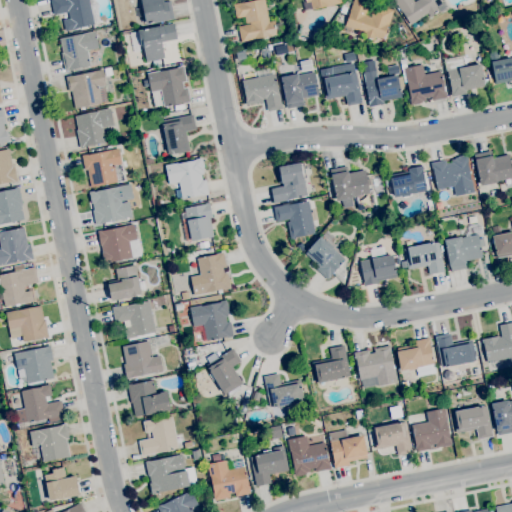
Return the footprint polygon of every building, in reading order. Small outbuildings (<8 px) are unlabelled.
[(65,31),(63,20),(69,18),(68,12),(53,15),(50,0),(88,0),(94,24),(85,26),(86,28),(82,29),(81,27),(74,28),(74,29),(65,31)] [(145,24),(140,0),(167,0),(167,1),(170,1),(174,18),(145,24)] [(241,42),(238,26),(250,24),(250,23),(245,24),(244,17),(236,18),(233,4),(253,0),(264,0),(269,22),(274,21),(277,35),(241,42)] [(312,9),(310,1),(306,2),(305,0),(341,0),(342,3),(326,7),(326,6),(312,9)] [(373,41),(363,37),(364,33),(345,26),(349,13),(353,0),(363,0),(369,2),(365,15),(370,17),(375,3),(393,10),(388,26),(387,26),(382,40),(374,37),(373,41)] [(410,25),(393,0),(412,0),(414,2),(417,0),(442,0),(443,1),(445,1),(450,8),(441,13),(439,11),(432,16),(429,11),(410,25)] [(146,61),(144,54),(143,48),(144,48),(143,46),(141,46),(138,30),(174,23),(177,39),(165,41),(166,42),(162,43),(164,58),(146,61)] [(65,71),(61,53),(62,52),(59,38),(94,31),(98,48),(87,50),(90,65),(69,69),(69,70),(65,71)] [(276,55),(274,46),(286,44),(288,52),(276,55)] [(315,55),(314,47),(322,45),(324,53),(315,55)] [(264,60),(260,56),(260,50),(265,48),(270,51),(269,57),(264,60)] [(511,80),(495,84),(494,81),(495,81),(491,61),(488,62),(486,52),(496,50),(498,60),(511,57),(511,80)] [(237,60),(236,52),(244,51),(244,52),(248,51),(248,56),(245,57),(245,59),(237,60)] [(358,61),(356,53),(363,52),(364,60),(358,61)] [(451,96),(450,91),(451,91),(447,71),(445,71),(443,59),(461,55),(464,67),(481,63),(484,80),(488,79),(489,84),(484,85),(484,86),(465,90),(466,94),(451,96)] [(369,107),(367,101),(368,101),(366,89),(365,89),(364,86),(365,85),(362,72),(366,71),(365,64),(373,63),(375,70),(377,79),(396,75),(400,94),(400,97),(382,101),(382,104),(369,107)] [(410,105),(409,99),(410,98),(406,81),(405,81),(403,68),(422,64),(424,74),(441,71),(447,98),(432,101),(431,97),(426,98),(426,100),(422,101),(422,102),(410,105)] [(163,106),(160,90),(159,91),(162,105),(154,106),(151,92),(150,92),(149,85),(144,87),(143,80),(147,79),(146,73),(159,70),(159,71),(177,68),(176,67),(183,66),(186,81),(182,82),(184,88),(187,87),(190,102),(184,103),(184,102),(163,106)] [(106,75),(105,68),(111,67),(113,74),(106,75)] [(74,109),(71,91),(68,92),(65,76),(71,75),(103,69),(106,85),(104,85),(107,102),(101,103),(74,109)] [(286,109),(285,102),(280,77),(297,74),(297,75),(314,72),(319,95),(302,98),(302,100),(303,105),(286,109)] [(347,106),(345,96),(325,100),(321,79),(323,79),(323,78),(353,72),(355,72),(362,103),(347,106)] [(268,111),(265,99),(262,99),(262,101),(246,105),(245,100),(246,99),(242,80),(274,74),(276,80),(277,80),(282,108),(268,111)] [(80,148),(76,130),(77,130),(75,116),(96,111),(110,108),(114,125),(102,128),(105,142),(84,146),(84,147),(80,148)] [(0,109),(3,109),(6,124),(3,124),(5,131),(7,130),(9,142),(2,143),(0,143),(0,109)] [(169,155),(161,120),(192,114),(196,129),(186,131),(189,151),(169,155)] [(0,183),(0,149),(8,148),(12,167),(14,166),(17,181),(11,182),(11,181),(0,183)] [(90,187),(87,170),(84,170),(81,155),(87,154),(87,155),(118,148),(121,164),(114,166),(117,182),(90,187)] [(480,186),(475,160),(473,154),(490,151),(491,156),(492,158),(508,154),(511,173),(511,178),(496,181),(497,182),(480,186)] [(455,196),(453,186),(436,189),(432,169),(431,169),(430,163),(445,160),(446,163),(451,162),(451,160),(455,159),(454,158),(457,157),(457,156),(463,155),(463,156),(467,155),(474,192),(455,196)] [(182,199),(178,182),(169,184),(165,165),(177,163),(195,160),(195,159),(201,158),(204,170),(202,170),(203,174),(201,174),(202,180),(206,179),(209,194),(202,195),(182,199)] [(274,203),(273,201),(270,190),(271,190),(270,188),(283,185),(282,182),(279,182),(275,168),(278,168),(299,162),(300,163),(302,163),(306,177),(302,178),(304,183),(307,195),(287,200),(274,203)] [(394,197),(390,178),(408,174),(407,169),(422,165),(423,170),(422,170),(427,190),(414,193),(410,195),(401,197),(401,196),(394,197)] [(358,210),(355,197),(351,198),(352,206),(342,208),(340,200),(336,201),(334,189),(333,189),(331,178),(332,178),(331,176),(330,169),(346,166),(347,171),(348,173),(365,170),(366,178),(369,178),(370,184),(368,185),(369,193),(359,195),(361,203),(360,203),(361,206),(364,205),(364,209),(358,210)] [(105,225),(104,222),(100,223),(100,224),(95,225),(92,210),(94,210),(92,203),(91,203),(90,200),(89,195),(88,192),(95,190),(95,191),(130,184),(133,199),(121,201),(121,203),(129,201),(131,212),(132,212),(132,216),(132,217),(111,221),(112,224),(105,225)] [(0,224),(0,190),(19,188),(22,205),(21,205),(24,219),(2,223),(2,224),(0,224)] [(290,239),(286,222),(289,221),(289,219),(276,222),(273,206),(289,203),(289,204),(308,201),(315,233),(295,237),(295,238),(290,239)] [(191,241),(189,234),(188,234),(186,225),(187,225),(187,221),(186,221),(184,208),(205,204),(205,203),(209,202),(212,217),(210,218),(213,236),(191,241)] [(451,272),(450,266),(449,266),(444,240),(461,236),(461,238),(465,237),(465,235),(468,231),(467,227),(469,225),(478,223),(481,225),(483,234),(477,235),(478,239),(483,238),(484,245),(480,246),(482,257),(465,261),(466,263),(465,263),(466,268),(451,272)] [(106,263),(106,261),(103,262),(101,252),(102,252),(101,246),(100,246),(97,231),(101,230),(101,231),(124,226),(123,226),(133,224),(136,239),(129,241),(132,257),(106,263)] [(0,265),(0,249),(1,249),(0,245),(0,229),(4,229),(5,231),(23,227),(27,245),(30,244),(33,259),(28,260),(27,259),(0,265)] [(511,254),(497,258),(497,255),(496,255),(493,243),(491,244),(490,239),(492,238),(492,235),(511,231),(511,254)] [(327,280),(316,269),(318,267),(304,253),(307,250),(320,236),(337,252),(345,260),(330,275),(331,276),(327,280)] [(429,274),(427,266),(408,269),(404,249),(407,248),(407,247),(431,243),(431,244),(438,242),(444,271),(429,274)] [(194,296),(190,276),(200,274),(196,258),(215,254),(223,252),(226,267),(222,268),(223,273),(227,272),(230,289),(223,290),(223,288),(205,292),(206,293),(194,296)] [(363,286),(362,282),(363,282),(361,268),(360,268),(359,265),(360,265),(359,261),(371,258),(371,259),(392,254),(396,274),(396,277),(378,281),(378,283),(363,286)] [(111,301),(108,284),(108,281),(117,279),(115,269),(135,264),(138,276),(137,276),(141,294),(139,294),(140,297),(130,299),(129,297),(111,301)] [(5,309),(5,307),(4,307),(0,284),(0,274),(34,267),(37,282),(23,285),(25,292),(31,290),(33,302),(24,304),(24,302),(15,304),(16,306),(5,309)] [(206,341),(203,324),(193,326),(189,308),(220,302),(220,301),(226,300),(226,303),(227,302),(228,309),(228,310),(228,312),(227,312),(227,316),(225,317),(226,322),(230,322),(233,337),(227,338),(226,337),(206,341)] [(126,339),(124,327),(130,326),(129,320),(115,323),(111,307),(118,306),(121,306),(120,304),(127,302),(127,304),(128,305),(149,301),(155,332),(135,336),(135,337),(126,339)] [(22,341),(21,337),(10,339),(5,312),(19,309),(19,310),(41,305),(44,320),(45,319),(48,337),(44,338),(44,337),(22,341)] [(486,370),(484,363),(487,362),(484,350),(478,351),(477,342),(482,341),(481,339),(499,335),(499,337),(501,336),(499,325),(511,322),(511,356),(509,357),(510,358),(502,359),(502,360),(498,360),(499,365),(494,366),(494,368),(486,370)] [(445,376),(443,367),(441,367),(435,336),(450,333),(452,344),(471,340),(472,343),(470,343),(473,361),(456,365),(457,374),(445,376)] [(162,344),(160,336),(168,335),(170,342),(162,344)] [(418,377),(416,369),(408,370),(408,369),(400,371),(396,351),(397,351),(396,348),(415,344),(414,340),(429,337),(430,344),(429,344),(434,363),(433,363),(435,373),(418,377)] [(126,379),(123,364),(125,364),(122,347),(148,341),(152,357),(160,355),(163,369),(162,369),(162,371),(153,373),(153,372),(131,377),(132,378),(126,379)] [(27,383),(26,381),(24,381),(19,378),(17,368),(16,369),(13,353),(45,347),(45,346),(50,345),(53,360),(50,361),(53,378),(27,383)] [(319,383),(319,382),(315,382),(311,362),(331,358),(329,348),(344,345),(350,375),(346,376),(346,377),(319,383)] [(378,386),(376,376),(360,379),(355,359),(354,359),(353,353),(368,350),(369,353),(374,352),(373,349),(389,345),(391,352),(390,352),(397,382),(378,386)] [(189,357),(188,351),(203,348),(205,354),(189,357)] [(225,394),(224,393),(223,393),(208,369),(206,365),(208,363),(206,359),(215,354),(217,358),(233,348),(240,361),(232,366),(242,383),(225,394)] [(188,370),(186,363),(194,361),(196,368),(188,370)] [(279,408),(277,406),(273,407),(270,407),(263,377),(278,373),(280,384),(300,379),(302,388),(300,388),(302,400),(296,402),(294,405),(279,408)] [(134,416),(131,402),(130,403),(129,397),(127,392),(128,391),(126,385),(153,380),(155,394),(159,393),(159,392),(166,391),(170,410),(150,414),(150,413),(134,416)] [(403,390),(401,382),(407,380),(409,389),(403,390)] [(19,429),(18,423),(17,423),(15,410),(24,408),(21,391),(40,387),(40,386),(49,384),(52,395),(45,397),(47,403),(61,400),(64,414),(61,415),(62,420),(49,422),(48,418),(27,422),(28,427),(19,429)] [(244,412),(239,410),(242,398),(244,398),(246,391),(249,392),(247,399),(248,399),(244,412)] [(259,401),(251,399),(253,391),(261,394),(259,401)] [(511,432),(497,435),(496,429),(491,403),(508,400),(508,401),(511,400),(511,432)] [(478,439),(476,429),(456,433),(452,412),(454,412),(454,411),(484,405),(484,406),(486,406),(492,436),(478,439)] [(415,451),(414,446),(415,445),(413,433),(412,434),(411,430),(412,430),(411,425),(427,421),(425,412),(444,408),(447,420),(446,421),(449,438),(450,438),(451,444),(436,448),(435,444),(429,445),(430,448),(415,451)] [(356,419),(355,411),(361,409),(363,418),(356,419)] [(141,456),(138,441),(152,438),(151,431),(145,432),(142,421),(152,419),(152,420),(171,416),(178,448),(157,452),(157,453),(141,456)] [(397,455),(395,445),(376,449),(372,428),(373,428),(402,421),(402,422),(406,421),(411,443),(410,443),(412,452),(397,455)] [(43,462),(39,445),(32,447),(29,431),(60,425),(60,424),(65,423),(69,439),(66,439),(70,456),(43,462)] [(271,439),(269,427),(280,425),(282,437),(271,439)] [(288,435),(286,428),(294,426),(295,434),(288,435)] [(334,468),(333,463),(327,433),(345,429),(347,438),(363,435),(367,454),(366,454),(366,458),(348,461),(349,465),(334,468)] [(297,476),(294,476),(293,470),(295,470),(290,452),(287,440),(306,436),(308,446),(324,442),(330,469),(316,472),(315,468),(309,469),(310,472),(306,472),(306,473),(304,474),(304,475),(297,476)] [(255,486),(250,457),(254,456),(254,455),(263,453),(262,451),(270,449),(270,452),(273,451),(273,448),(283,446),(284,449),(281,449),(285,468),(288,468),(288,470),(269,474),(271,483),(255,486)] [(193,460),(191,451),(199,449),(201,458),(193,460)] [(151,494),(149,483),(150,483),(149,476),(148,476),(144,461),(149,460),(149,461),(181,454),(185,471),(186,470),(186,468),(193,467),(196,482),(189,484),(189,485),(159,492),(159,493),(151,494)] [(214,500),(212,493),(213,492),(210,476),(209,476),(207,464),(226,460),(228,470),(244,467),(246,474),(248,474),(250,486),(248,486),(250,493),(235,496),(235,492),(229,494),(230,497),(214,500)] [(0,464),(6,462),(10,481),(4,483),(0,483),(0,464)] [(49,500),(45,484),(43,475),(52,473),(51,469),(63,467),(65,478),(75,475),(80,495),(58,500),(58,498),(49,500)] [(159,511),(157,506),(162,503),(162,504),(169,501),(168,498),(176,495),(176,497),(191,490),(198,505),(190,508),(192,511),(159,511)] [(17,508),(11,506),(13,500),(19,502),(17,508)] [(60,511),(75,505),(80,502),(84,511),(60,511)] [(511,511),(495,511),(495,507),(511,503),(511,511)]
